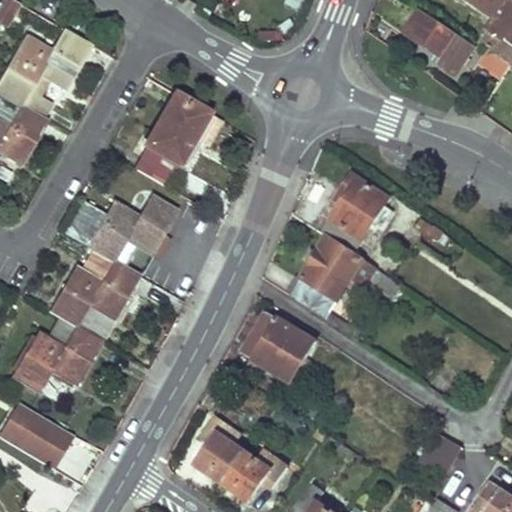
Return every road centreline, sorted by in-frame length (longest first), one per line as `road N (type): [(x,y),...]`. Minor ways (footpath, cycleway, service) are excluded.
road 1 (residential): [(235,273),(472,425),(489,427),(511,373)]
road 2 (residential): [(0,237),(34,225),(156,16)]
road 3 (residential): [(305,94),(470,150),(511,174)]
road 4 (tertiary): [(132,465),(235,273)]
road 5 (tertiary): [(235,273),(305,94)]
road 6 (residential): [(156,16),(261,79),(305,94)]
